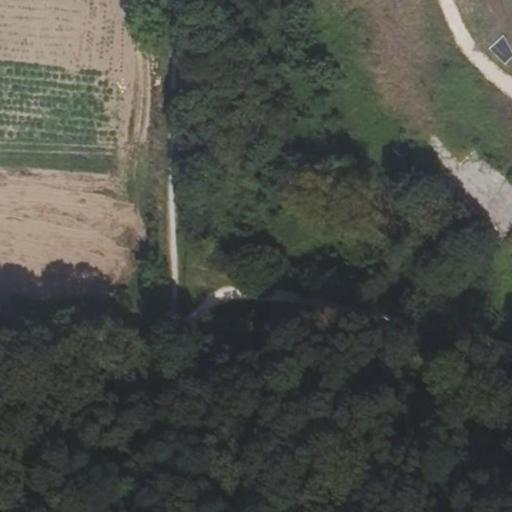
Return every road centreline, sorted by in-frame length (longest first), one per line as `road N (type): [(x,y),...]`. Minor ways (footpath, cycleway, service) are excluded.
road 1 (track): [(171,321),(178,374),(204,403),(238,421),(343,462),(511,489)]
road 2 (track): [(511,358),(414,318),(302,292),(234,291),(171,321)]
road 3 (track): [(171,321),(178,0)]
